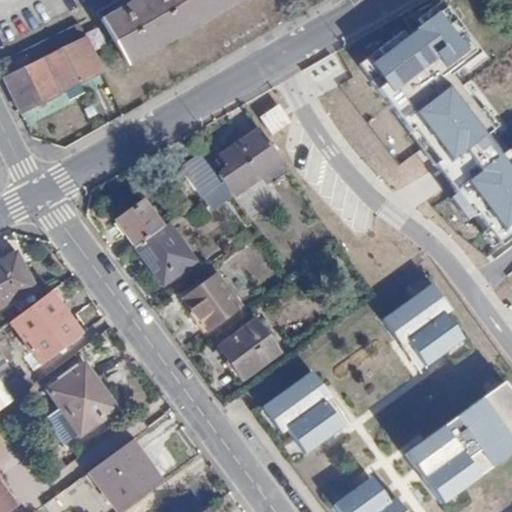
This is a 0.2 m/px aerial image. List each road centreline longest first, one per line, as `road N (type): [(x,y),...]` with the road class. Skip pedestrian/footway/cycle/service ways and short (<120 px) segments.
road 1 (residential): [(275,511),(37,190)]
road 2 (residential): [(286,51),(366,164),(468,258),(511,311)]
road 3 (residential): [(37,190),(286,51)]
